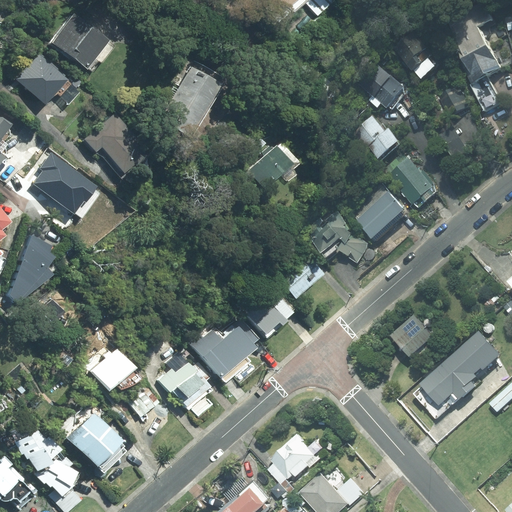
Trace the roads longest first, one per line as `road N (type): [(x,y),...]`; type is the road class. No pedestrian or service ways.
road 1 (residential): [(511,179),(482,198),(319,356)]
road 2 (residential): [(319,356),(143,511)]
road 3 (residential): [(455,511),(319,356)]
